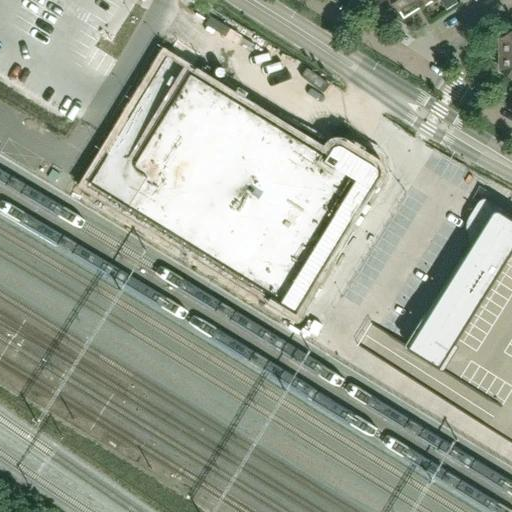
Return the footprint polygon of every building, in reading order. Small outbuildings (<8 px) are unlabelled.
[(391,0),(389,3),(392,7),(396,6),(405,19),(421,9),(421,10),(436,0),(391,0)] [(511,32),(502,40),(502,56),(511,55),(511,32)] [(511,55),(502,56),(502,71),(511,78),(511,55)] [(328,147),(328,148),(323,156),(189,72),(151,133),(127,118),(86,184),(202,256),(216,232),(292,278),(277,302),(292,312),(376,177),(376,176),(376,175),(377,175),(377,174),(377,173),(377,172),(377,171),(376,171),(376,170),(376,169),(375,168),(375,167),(374,167),(374,166),(373,166),(339,145),(338,144),(337,144),(336,144),(335,144),(334,144),(333,144),(332,144),(331,145),(330,145),(330,146),(329,146),(329,147),(328,147)] [(453,186),(459,174),(437,163),(431,174),(453,186)] [(359,344),(358,346),(511,443),(511,216),(503,211),(502,211),(502,210),(501,210),(500,210),(499,210),(498,210),(497,210),(497,211),(496,211),(495,211),(495,212),(494,212),(494,213),(410,348),(373,323),(371,326),(420,356),(409,376),(359,344)]
